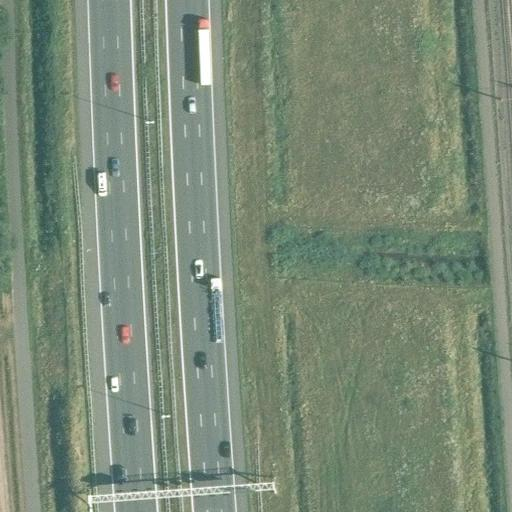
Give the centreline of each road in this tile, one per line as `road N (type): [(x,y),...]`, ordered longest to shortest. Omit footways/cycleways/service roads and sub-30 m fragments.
road 1 (unclassified): [(36,511),(15,252),(7,0)]
road 2 (motorway): [(210,511),(181,0)]
road 3 (motorway): [(105,0),(133,511)]
